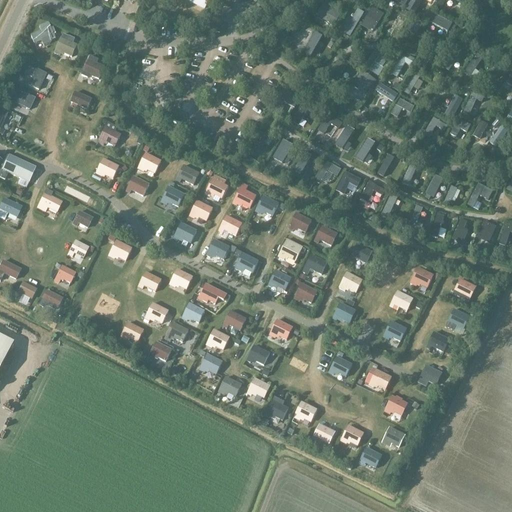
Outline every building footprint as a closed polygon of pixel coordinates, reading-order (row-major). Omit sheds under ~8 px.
[(145,0),(147,0),(146,0),(182,0),(204,11),(209,0),(145,0)] [(41,32),(31,36),(35,44),(41,42),(43,46),(49,44),(52,39),(51,38),(51,37),(54,36),(53,34),(55,33),(53,28),(51,29),(49,25),(48,24),(39,28),(41,32)] [(56,51),(55,55),(58,56),(60,52),(71,58),(77,46),(73,44),(74,40),(69,37),(68,38),(63,36),(56,51)] [(90,57),(81,76),(87,79),(88,76),(98,80),(104,68),(96,65),(98,61),(90,57)] [(35,70),(28,86),(38,91),(46,75),(35,70)] [(71,108),(75,110),(77,106),(86,111),(91,100),(75,92),(70,103),(72,105),(71,108)] [(19,102),(17,105),(29,111),(34,100),(25,95),(21,103),(19,102)] [(115,148),(120,137),(114,133),(116,129),(107,124),(99,141),(115,148)] [(144,172),(146,173),(147,171),(155,175),(161,163),(145,155),(138,170),(143,173),(144,172)] [(0,178),(5,181),(8,174),(19,179),(16,184),(26,188),(28,183),(29,184),(35,169),(8,157),(5,164),(0,161),(0,178)] [(102,178),(104,179),(105,176),(113,180),(119,168),(103,161),(95,177),(101,180),(102,178)] [(177,182),(179,184),(181,180),(194,187),(199,175),(184,167),(177,182)] [(215,177),(213,181),(205,196),(210,198),(210,197),(213,199),(215,196),(223,200),(229,188),(224,185),(226,182),(215,177)] [(126,193),(129,195),(131,191),(143,197),(149,186),(134,178),(126,193)] [(237,206),(241,208),(242,206),(250,210),(256,198),(245,193),(247,188),(243,186),(233,205),(236,207),(237,206)] [(167,204),(169,205),(170,204),(178,208),(184,196),(169,189),(161,204),(166,207),(167,204)] [(36,209),(45,213),(47,209),(56,214),(60,204),(49,199),(52,193),(45,190),(36,209)] [(261,215),(263,216),(264,214),(272,218),(279,207),(263,198),(255,213),(260,216),(261,215)] [(0,218),(4,221),(7,214),(16,218),(21,209),(7,203),(8,202),(3,199),(0,205),(0,218)] [(213,211),(197,203),(190,218),(194,220),(194,219),(198,221),(199,218),(207,222),(213,211)] [(91,220),(78,213),(71,226),(76,228),(77,225),(87,230),(91,220)] [(293,231),(297,233),(298,231),(304,234),(310,222),(295,214),(287,229),(293,232),(293,231)] [(222,234),(227,236),(228,233),(236,237),(242,225),(226,218),(219,233),(222,234)] [(177,241),(182,243),(183,241),(191,245),(197,233),(182,225),(174,240),(177,241)] [(336,235),(321,228),(313,243),(317,245),(319,242),(330,247),(336,235)] [(212,257),(215,259),(216,257),(223,261),(229,250),(214,242),(207,257),(212,259),(212,257)] [(87,250),(74,243),(67,257),(71,259),(74,254),(83,259),(87,250)] [(131,250),(117,243),(109,258),(114,260),(115,259),(117,260),(118,259),(125,262),(131,250)] [(284,260),(286,261),(287,259),(296,263),(302,251),(286,243),(278,259),(283,261),(284,260)] [(348,261),(352,263),(354,259),(366,265),(371,253),(356,245),(348,261)] [(258,263),(243,255),(235,270),(240,273),(241,271),(244,272),(245,271),(252,275),(258,263)] [(326,264),(311,256),(302,273),(307,276),(310,270),(320,276),(326,264)] [(2,262),(0,265),(0,282),(4,275),(15,281),(20,271),(2,262)] [(63,280),(70,284),(75,275),(61,268),(54,283),(58,285),(59,281),(62,283),(63,280)] [(432,277),(417,269),(409,284),(416,288),(416,287),(419,288),(420,286),(426,290),(432,277)] [(175,288),(178,289),(179,287),(186,290),(192,279),(177,271),(169,286),(175,289),(175,288)] [(273,288),(276,290),(277,288),(285,291),(291,280),(276,272),(268,287),(272,289),(273,288)] [(137,289),(142,291),(143,288),(155,293),(160,282),(145,274),(137,289)] [(345,291),(348,292),(348,291),(355,294),(361,282),(347,275),(339,289),(344,292),(345,291)] [(475,288),(459,280),(452,296),(456,298),(458,295),(469,300),(475,288)] [(35,291),(22,284),(15,299),(19,301),(21,296),(31,300),(35,291)] [(199,297),(197,301),(202,303),(203,301),(207,303),(208,301),(215,305),(218,299),(223,302),(227,303),(232,298),(226,296),(205,285),(199,297)] [(317,293),(301,285),(293,300),(299,303),(300,302),(303,303),(304,301),(311,305),(317,293)] [(412,300),(397,293),(389,308),(397,312),(399,308),(406,312),(412,300)] [(42,306),(46,308),(47,305),(57,309),(61,300),(48,294),(42,306)] [(145,321),(149,322),(151,319),(162,325),(168,313),(152,305),(145,321)] [(187,321),(190,323),(191,321),(198,324),(204,313),(189,305),(181,320),(187,322),(187,321)] [(355,313),(340,305),(332,319),(340,323),(342,320),(349,324),(355,313)] [(451,327),(455,329),(456,327),(463,331),(469,319),(453,311),(446,326),(451,328),(451,327)] [(245,321),(230,313),(223,328),(226,330),(228,326),(240,332),(245,321)] [(278,339),(279,338),(286,341),(292,330),(277,322),(269,337),(275,339),(275,338),(278,339)] [(406,330),(391,323),(383,339),(387,340),(388,337),(400,343),(406,330)] [(126,341),(129,342),(130,340),(137,344),(143,332),(128,324),(121,339),(125,342),(126,341)] [(171,340),(173,341),(174,340),(182,344),(188,332),(172,325),(164,341),(170,343),(171,340)] [(212,348),(215,349),(216,347),(223,351),(229,340),(213,332),(206,347),(211,349),(212,348)] [(426,349),(429,351),(431,348),(443,353),(449,342),(433,334),(426,349)] [(171,351),(156,344),(149,358),(154,361),(155,360),(157,361),(158,359),(166,363),(171,351)] [(269,355),(254,347),(246,362),(250,364),(250,363),(255,365),(256,363),(263,367),(269,355)] [(205,373),(208,374),(209,372),(216,375),(222,364),(206,356),(199,371),(204,374),(205,373)] [(337,377),(338,374),(346,378),(352,367),(336,359),(329,374),(333,376),(334,375),(337,377)] [(425,384),(427,385),(429,383),(436,387),(442,375),(426,367),(418,382),(425,385),(425,384)] [(391,379),(376,371),(368,387),(373,390),(374,389),(376,390),(378,387),(385,390),(391,379)] [(241,386),(226,378),(218,394),(223,396),(224,395),(232,399),(233,397),(235,398),(241,386)] [(270,388),(254,380),(247,395),(251,397),(251,396),(255,398),(256,396),(264,399),(270,388)] [(391,398),(384,412),(390,415),(391,412),(401,417),(407,406),(401,402),(402,401),(396,398),(395,400),(391,398)] [(274,399),(266,414),(267,414),(265,417),(269,419),(269,418),(274,420),(275,418),(282,422),(288,410),(282,407),(284,403),(274,399)] [(293,419),(299,422),(301,418),(311,423),(317,412),(301,404),(293,419)] [(312,441),(316,443),(317,440),(329,445),(335,434),(320,426),(312,441)] [(346,445),(349,446),(350,443),(357,447),(363,435),(348,427),(340,443),(346,446),(346,445)] [(404,436),(389,429),(381,444),(385,446),(386,445),(390,447),(392,445),(398,448),(404,436)] [(358,465),(362,467),(364,463),(375,469),(381,458),(366,450),(358,465)]
